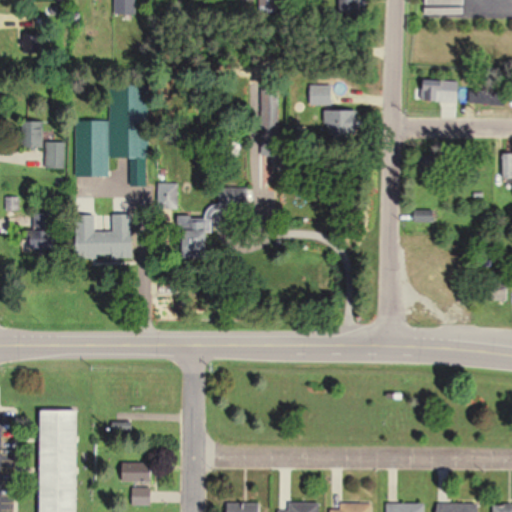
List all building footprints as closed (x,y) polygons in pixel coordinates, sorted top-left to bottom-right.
[(136,13),(136,0),(120,0),(120,13),(136,13)] [(40,53),(40,27),(19,27),(19,53),(40,53)] [(113,158),(132,158),(132,187),(149,187),(149,84),(113,84),(113,158)] [(264,84),(264,122),(281,122),(281,84),(264,84)] [(440,101),(460,102),(460,87),(440,86),(440,101)] [(509,90),(470,90),(470,104),(509,104),(509,90)] [(111,176),(111,121),(78,121),(78,176),(111,176)] [(68,142),(48,142),(48,169),(68,169),(68,142)] [(441,173),(441,160),(420,160),(420,173),(441,173)] [(82,250),(119,250),(119,239),(108,238),(108,222),(83,221),(82,250)] [(60,239),(36,240),(36,254),(60,253),(60,239)] [(81,511),(82,410),(45,410),(44,511),(81,511)] [(123,462),(123,483),(155,483),(155,462),(123,462)] [(133,506),(153,506),(153,487),(133,487),(133,506)] [(322,511),(323,503),(290,502),(290,511),(322,511)] [(481,511),(482,502),(439,502),(439,511),(481,511)] [(262,511),(262,504),(226,503),(225,511),(226,511),(225,511),(262,511)] [(427,511),(427,503),(389,503),(389,511),(427,511)]
